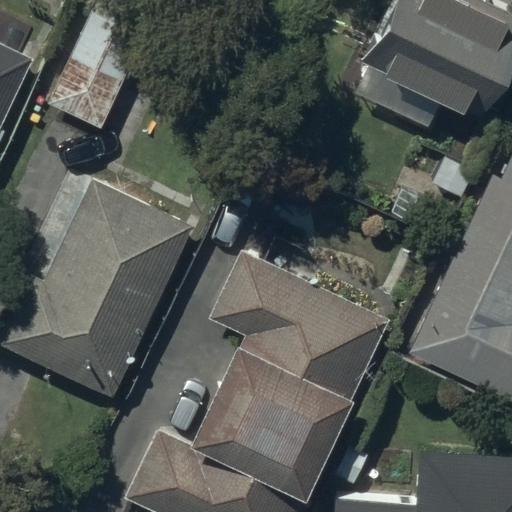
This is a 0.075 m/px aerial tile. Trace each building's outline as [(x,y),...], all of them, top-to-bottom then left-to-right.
[(149,4),(141,0),(86,0),(46,83),(98,109),(149,4)] [(474,96),(511,11),(511,0),(374,0),(356,42),(474,96)] [(0,102),(30,39),(0,24),(0,102)] [(511,126),(501,122),(404,336),(511,384),(511,126)] [(0,323),(108,374),(184,205),(78,154),(0,318),(0,323)] [(210,358),(333,416),(388,302),(243,231),(209,300),(232,313),(210,358)] [(288,511),(333,416),(210,358),(180,420),(156,407),(123,476),(196,511),(288,511)] [(511,511),(511,435),(417,431),(416,482),(332,478),(329,511),(511,511)]
